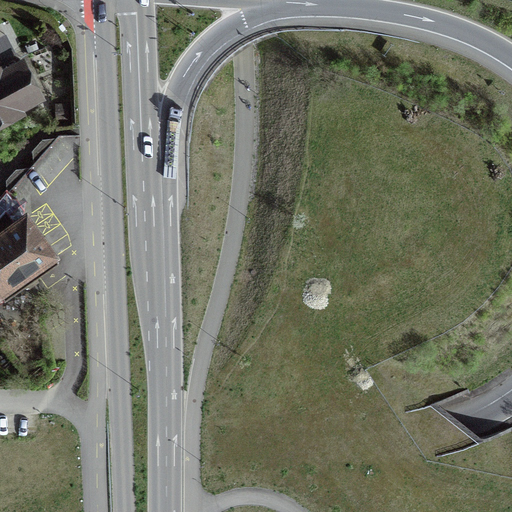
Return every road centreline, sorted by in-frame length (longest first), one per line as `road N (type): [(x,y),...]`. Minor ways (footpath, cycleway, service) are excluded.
road 1 (motorway): [(511,396),(462,423),(393,437),(0,444)]
road 2 (primary): [(112,0),(106,23),(124,511)]
road 3 (primary): [(166,511),(153,183)]
road 4 (motorway): [(153,183),(192,61),(228,27),(302,3)]
road 5 (motorway): [(302,3),(420,23),(511,66)]
road 6 (motorway): [(190,511),(0,495)]
road 7 (primary): [(153,183),(129,0)]
